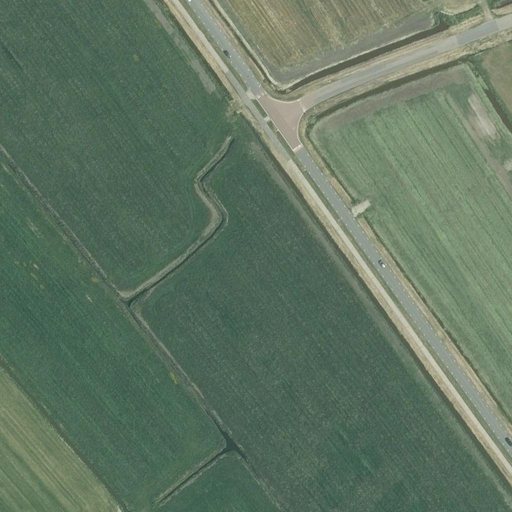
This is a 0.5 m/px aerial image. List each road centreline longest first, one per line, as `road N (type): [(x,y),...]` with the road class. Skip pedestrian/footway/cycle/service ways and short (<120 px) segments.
road 1 (tertiary): [(511,447),(277,118)]
road 2 (tertiary): [(277,118),(359,77),(511,20)]
road 3 (tertiary): [(277,118),(190,0)]
